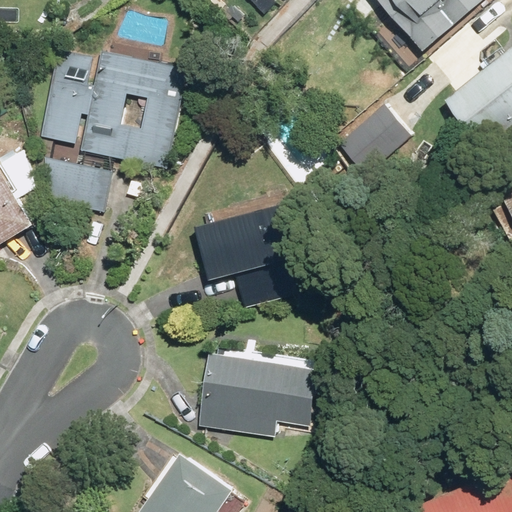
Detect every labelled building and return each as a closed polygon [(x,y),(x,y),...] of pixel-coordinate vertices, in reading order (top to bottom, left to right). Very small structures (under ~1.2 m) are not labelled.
[(397,0),(435,46),(490,0),(397,0)] [(177,161),(195,64),(108,48),(102,78),(96,77),(100,54),(66,48),(50,134),(85,140),(90,110),(96,111),(90,145),(177,161)] [(511,48),(459,91),(500,142),(511,132),(511,48)] [(342,146),(367,174),(409,137),(383,109),(342,146)] [(6,159),(0,162),(0,238),(39,215),(6,159)] [(311,193),(211,218),(224,271),(247,265),(257,304),(310,291),(308,283),(332,276),(311,193)] [(334,362),(219,348),(209,425),(285,434),(287,416),(326,420),(334,362)] [(223,511),(247,479),(192,441),(143,511),(223,511)] [(511,511),(511,465),(511,464),(410,505),(412,511),(511,511)]
